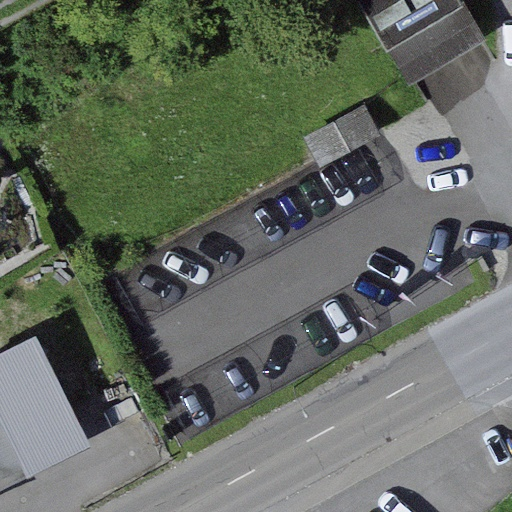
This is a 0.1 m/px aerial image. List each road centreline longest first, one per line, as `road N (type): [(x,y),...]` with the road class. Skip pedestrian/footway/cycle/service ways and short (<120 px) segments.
road 1 (primary): [(188,511),(511,334)]
road 2 (track): [(510,0),(511,50),(492,131),(511,164)]
